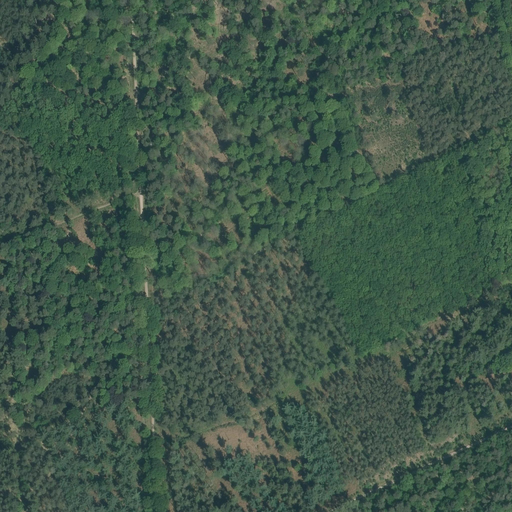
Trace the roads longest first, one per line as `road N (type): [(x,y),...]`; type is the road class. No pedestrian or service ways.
road 1 (unknown): [(506,0),(479,33),(328,76),(379,189)]
road 2 (unknown): [(151,297),(379,189)]
road 3 (unknown): [(144,511),(139,359),(171,317),(178,287)]
road 4 (track): [(158,511),(151,297)]
road 5 (track): [(141,195),(134,0)]
road 6 (track): [(379,189),(511,125)]
